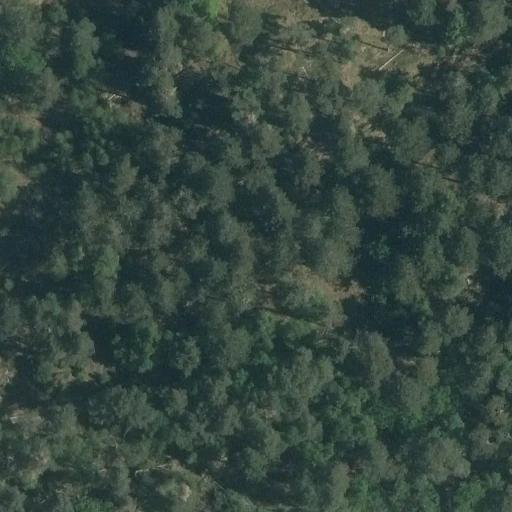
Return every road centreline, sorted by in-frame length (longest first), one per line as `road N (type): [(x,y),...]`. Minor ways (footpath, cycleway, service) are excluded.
road 1 (track): [(511,322),(0,418)]
road 2 (unknown): [(338,511),(354,491),(511,375)]
